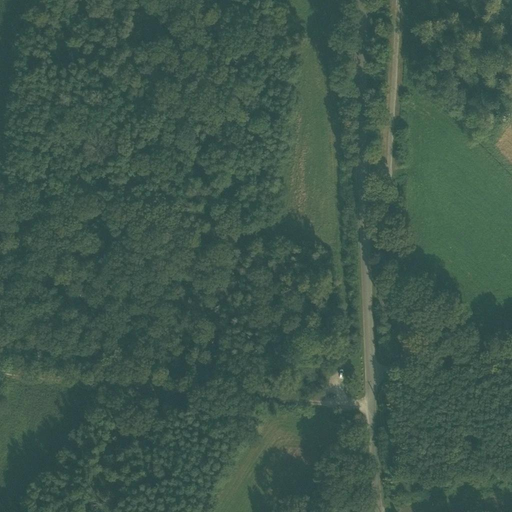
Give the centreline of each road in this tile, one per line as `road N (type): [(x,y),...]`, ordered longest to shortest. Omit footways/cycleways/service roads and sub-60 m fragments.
road 1 (unclassified): [(378,511),(363,194),(364,0)]
road 2 (track): [(370,365),(406,366),(383,304),(381,260),(394,71)]
road 3 (track): [(0,372),(327,403)]
road 4 (track): [(191,391),(109,511)]
